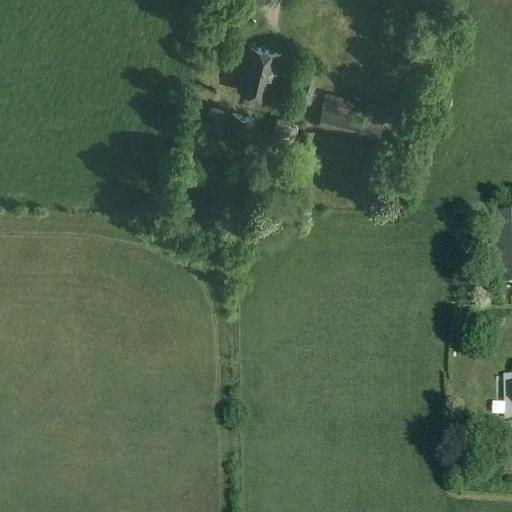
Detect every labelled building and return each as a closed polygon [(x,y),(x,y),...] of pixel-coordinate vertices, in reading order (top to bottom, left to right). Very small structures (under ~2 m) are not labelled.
[(281,53),(250,46),(240,90),(270,97),(281,53)] [(297,100),(311,103),(319,71),(305,67),(297,100)] [(323,107),(352,114),(356,100),(326,93),(323,107)] [(366,119),(322,108),(318,126),(376,140),(385,107),(370,103),(366,119)] [(224,141),(247,147),(255,118),(231,112),(224,141)] [(511,290),(511,217),(489,217),(489,291),(511,290)]
